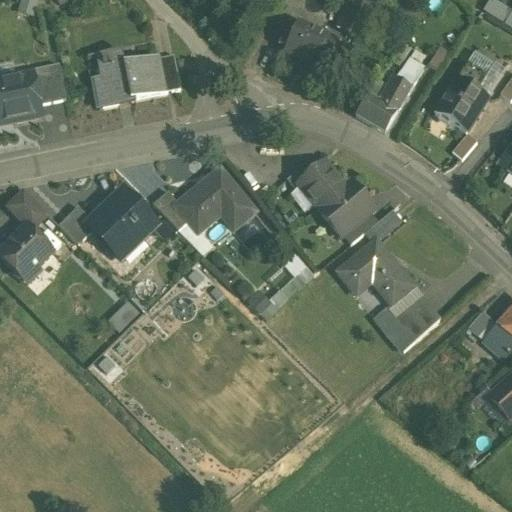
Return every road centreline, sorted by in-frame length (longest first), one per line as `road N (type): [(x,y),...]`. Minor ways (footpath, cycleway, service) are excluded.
road 1 (secondary): [(0,176),(296,118),(348,140),(443,203)]
road 2 (track): [(232,511),(511,274)]
